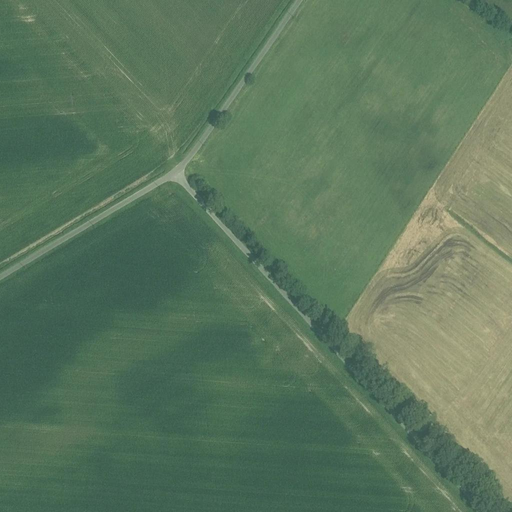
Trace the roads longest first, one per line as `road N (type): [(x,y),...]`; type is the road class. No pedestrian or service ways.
road 1 (unclassified): [(482,511),(176,175)]
road 2 (unclassified): [(176,175),(301,0)]
road 3 (unclassified): [(0,278),(176,175)]
